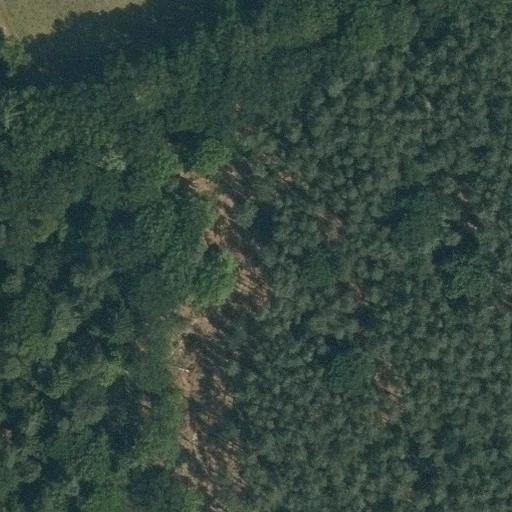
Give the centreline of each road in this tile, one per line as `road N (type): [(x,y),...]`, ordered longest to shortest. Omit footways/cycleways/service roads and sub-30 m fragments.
road 1 (track): [(134,89),(149,511)]
road 2 (track): [(0,151),(337,0)]
